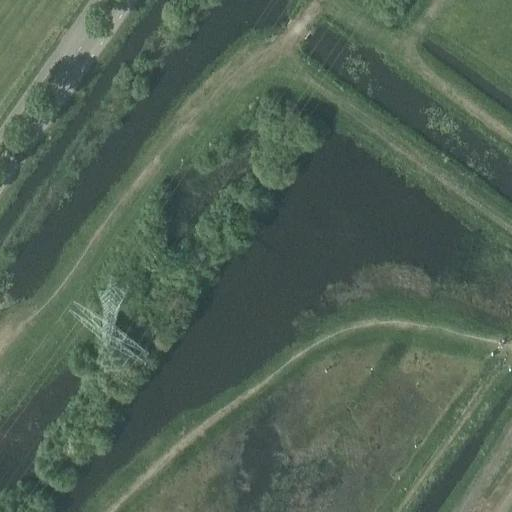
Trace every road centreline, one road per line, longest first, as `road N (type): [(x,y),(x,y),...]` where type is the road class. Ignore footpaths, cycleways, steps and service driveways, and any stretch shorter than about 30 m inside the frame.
road 1 (track): [(0,362),(149,167),(232,88),(273,77),(511,244)]
road 2 (track): [(114,511),(319,346),(381,321),(456,325),(511,345)]
road 3 (tertiary): [(0,176),(125,0)]
road 4 (track): [(511,139),(399,59),(440,0)]
road 5 (track): [(407,511),(511,362)]
